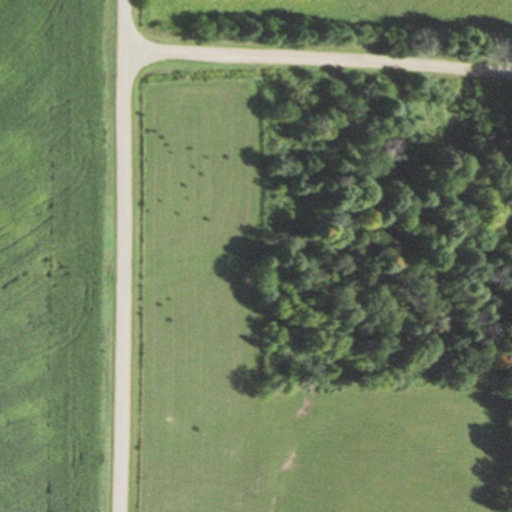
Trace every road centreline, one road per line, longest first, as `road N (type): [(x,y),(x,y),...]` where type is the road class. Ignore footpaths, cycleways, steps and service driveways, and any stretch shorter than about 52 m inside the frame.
road 1 (residential): [(117,511),(121,0)]
road 2 (residential): [(511,74),(121,54)]
